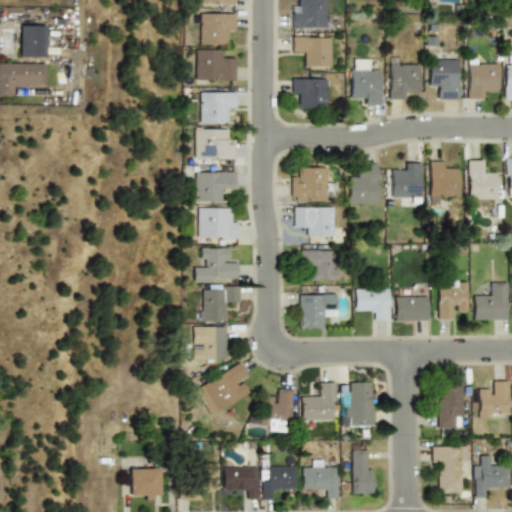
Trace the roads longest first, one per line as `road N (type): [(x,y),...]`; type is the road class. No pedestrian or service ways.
road 1 (residential): [(405,351),(275,348),(263,194),(265,0)]
road 2 (residential): [(511,128),(264,138)]
road 3 (residential): [(407,511),(405,351)]
